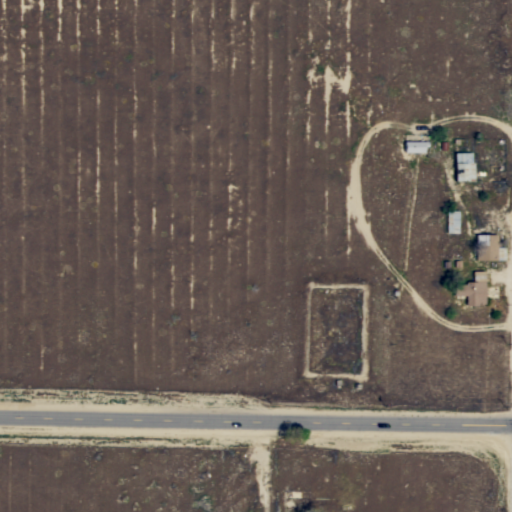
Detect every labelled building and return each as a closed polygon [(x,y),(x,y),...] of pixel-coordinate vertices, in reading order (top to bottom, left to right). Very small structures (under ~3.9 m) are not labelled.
[(426,141),(426,146),(422,146),(422,152),(403,152),(403,141),(426,141)] [(453,152),(470,152),(470,162),(472,161),(472,180),(453,180),(453,152)] [(456,232),(445,232),(445,210),(453,210),(453,202),(456,202),(456,210),(457,210),(456,232)] [(503,259),(474,259),(474,234),(495,234),(495,246),(503,246),(503,259)] [(483,303),(476,303),(476,305),(464,305),(464,294),(452,295),(452,283),(464,283),(464,281),(471,281),(471,270),(482,270),(483,303)]
